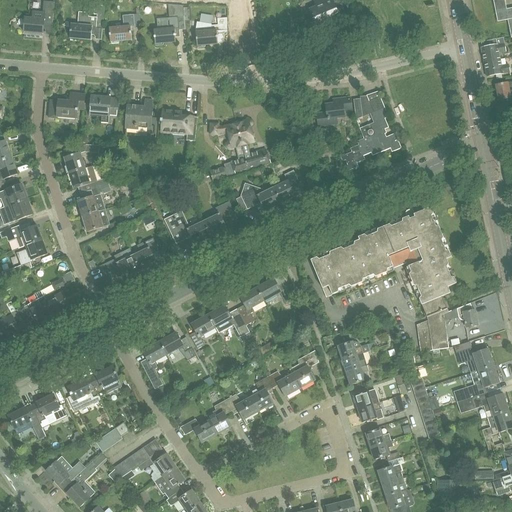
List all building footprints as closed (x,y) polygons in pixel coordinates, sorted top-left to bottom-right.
[(25,18),(24,32),(43,34),(44,29),(44,25),(47,25),(48,21),(53,21),(52,35),(53,35),(53,26),(55,2),(54,2),(54,0),(47,0),(48,1),(46,1),(44,1),(43,14),(33,13),(33,19),(25,18)] [(321,29),(322,31),(331,27),(329,25),(333,23),(333,24),(342,21),(335,3),(342,0),(341,0),(313,0),(316,7),(310,10),(314,21),(307,24),(311,33),(321,29)] [(511,0),(493,0),(498,22),(508,20),(511,38),(511,0)] [(70,38),(70,40),(78,41),(79,39),(91,40),(92,35),(92,31),(94,31),(96,30),(97,28),(103,28),(104,16),(105,5),(98,5),(95,4),(94,13),(97,13),(97,15),(97,18),(90,17),(90,13),(80,12),(79,25),(72,24),(70,38)] [(123,27),(109,28),(111,42),(111,44),(119,44),(119,42),(132,40),(131,29),(141,28),(140,14),(125,16),(126,27),(123,27)] [(169,29),(154,30),(156,44),(156,47),(164,46),(163,44),(177,42),(176,38),(176,36),(180,36),(180,30),(185,29),(184,17),(177,17),(168,18),(169,24),(169,29)] [(198,32),(196,32),(197,46),(197,48),(205,48),(205,46),(218,45),(222,43),(221,40),(224,38),(222,35),(227,33),(227,32),(227,18),(217,19),(218,25),(212,26),(212,25),(208,25),(199,24),(198,32)] [(482,48),(484,62),(500,59),(499,53),(506,51),(504,44),(482,48)] [(484,62),(487,76),(510,72),(508,64),(501,65),(500,59),(484,62)] [(511,81),(496,85),(499,101),(511,98),(511,101),(511,89),(509,90),(509,88),(511,87),(511,81)] [(392,152),(401,148),(395,133),(386,137),(385,134),(386,133),(385,129),(389,128),(385,119),(388,117),(378,92),(366,97),(373,113),(369,114),(373,123),(359,128),(364,139),(357,142),(358,146),(350,149),(352,153),(341,157),(343,162),(346,161),(350,171),(358,167),(357,164),(365,161),(363,157),(371,154),(372,156),(391,148),(392,152)] [(58,100),(58,102),(50,101),(49,118),(58,118),(77,119),(78,109),(83,110),(84,94),(70,93),(70,101),(58,100)] [(89,114),(101,115),(101,123),(111,123),(111,119),(117,120),(119,98),(110,97),(110,98),(91,96),(89,114)] [(343,111),(351,110),(350,98),(333,100),(334,104),(326,105),(327,113),(317,114),(318,127),(337,125),(336,119),(344,118),(343,111)] [(156,135),(157,122),(151,121),(153,100),(145,100),(144,108),(128,107),(126,130),(135,130),(135,128),(137,128),(137,126),(147,126),(147,134),(156,135)] [(163,109),(162,120),(161,120),(160,124),(162,124),(161,132),(187,134),(186,141),(195,141),(196,136),(198,117),(182,116),(182,110),(163,109)] [(250,119),(236,123),(245,155),(250,154),(247,145),(254,143),(250,126),(251,126),(252,125),(252,124),(253,123),(253,122),(253,121),(252,120),(251,120),(251,119),(250,119)] [(245,158),(245,155),(236,123),(222,126),(219,127),(219,124),(210,124),(210,135),(219,135),(226,135),(228,142),(227,143),(226,144),(226,145),(226,147),(227,148),(228,149),(229,149),(235,148),(239,160),(224,165),(225,168),(223,169),(223,167),(210,171),(213,182),(226,178),(249,171),(245,158)] [(0,161),(11,158),(4,141),(0,142),(0,161)] [(86,145),(85,152),(99,153),(100,146),(86,145)] [(250,156),(250,154),(245,155),(245,158),(249,171),(269,165),(265,152),(250,156)] [(64,158),(68,174),(85,168),(80,153),(64,158)] [(0,161),(0,186),(6,184),(4,179),(18,174),(11,158),(0,161)] [(89,184),(91,190),(95,189),(109,185),(107,179),(96,182),(91,166),(85,168),(68,174),(73,189),(89,184)] [(172,169),(174,177),(181,175),(179,167),(172,169)] [(281,204),(282,203),(287,201),(287,200),(297,196),(293,188),(300,184),(293,171),(284,175),(287,181),(273,188),(281,204)] [(0,192),(0,199),(1,199),(4,208),(27,199),(21,184),(0,192)] [(318,184),(310,187),(313,196),(321,192),(318,184)] [(109,185),(95,189),(91,190),(93,196),(77,201),(82,217),(105,209),(101,194),(110,191),(109,185)] [(273,188),(265,192),(264,191),(257,188),(240,196),(247,210),(260,203),(264,211),(275,206),(275,207),(280,204),(281,204),(273,188)] [(140,198),(145,206),(150,203),(146,195),(140,198)] [(27,199),(4,208),(0,209),(0,214),(4,225),(33,214),(27,199)] [(217,215),(203,222),(211,237),(227,230),(223,222),(236,215),(229,202),(214,209),(217,215)] [(444,314),(449,312),(443,297),(451,294),(448,287),(457,283),(447,259),(452,257),(431,207),(414,215),(413,212),(409,211),(405,212),(407,217),(359,237),(360,240),(311,260),(326,297),(395,270),(393,267),(407,261),(409,267),(406,268),(428,321),(416,326),(421,353),(433,351),(439,350),(449,349),(444,314)] [(105,209),(82,217),(87,232),(103,227),(109,225),(110,225),(105,209)] [(179,216),(166,222),(176,244),(184,240),(190,237),(194,245),(204,241),(209,238),(211,237),(203,222),(189,229),(186,230),(179,216)] [(110,225),(109,225),(112,232),(125,226),(123,222),(121,219),(110,225)] [(19,249),(26,246),(43,240),(37,225),(21,232),(18,226),(0,232),(0,234),(2,239),(7,237),(9,242),(15,240),(19,249)] [(156,264),(155,262),(152,256),(159,252),(152,239),(136,246),(138,250),(131,253),(132,255),(140,271),(156,264)] [(19,266),(13,268),(14,270),(16,275),(33,268),(30,262),(32,262),(32,260),(48,254),(43,240),(26,246),(27,249),(16,253),(21,266),(19,266)] [(124,279),(140,271),(132,255),(124,259),(121,253),(113,257),(114,259),(100,266),(104,275),(119,268),(124,279)] [(93,260),(87,263),(91,270),(96,267),(93,260)] [(52,284),(56,290),(44,296),(54,316),(70,307),(60,288),(66,285),(63,278),(52,284)] [(257,288),(263,300),(279,292),(286,304),(292,300),(285,282),(277,286),(273,279),(257,288)] [(244,305),(236,309),(244,323),(246,326),(255,321),(251,314),(253,313),(250,308),(263,300),(257,288),(240,298),(244,305)] [(39,324),(54,316),(44,296),(41,291),(34,295),(37,300),(28,305),(24,307),(18,310),(23,321),(29,318),(28,317),(34,314),(39,324)] [(0,305),(4,313),(9,310),(0,292),(0,305)] [(478,326),(475,310),(473,310),(470,304),(457,309),(459,317),(460,318),(461,319),(462,320),(463,320),(465,320),(467,328),(478,326)] [(224,306),(208,316),(215,328),(218,334),(233,325),(235,328),(240,337),(240,338),(250,333),(249,332),(246,327),(246,326),(244,323),(236,309),(229,314),(224,306)] [(215,328),(208,316),(192,325),(196,332),(189,336),(197,349),(204,345),(199,336),(215,328)] [(4,325),(0,327),(0,344),(6,342),(3,337),(14,331),(7,318),(1,321),(4,325)] [(382,326),(385,335),(393,333),(390,323),(382,326)] [(176,333),(159,343),(166,355),(178,348),(187,361),(196,356),(194,351),(186,337),(180,341),(176,333)] [(337,346),(342,360),(363,353),(370,351),(367,344),(361,346),(360,345),(358,343),(357,342),(355,342),(354,342),(352,342),(337,346)] [(147,359),(141,363),(148,377),(155,389),(163,385),(154,369),(157,368),(154,361),(166,355),(159,343),(142,352),(147,359)] [(471,348),(463,351),(467,362),(471,373),(494,366),(488,349),(473,354),(471,348)] [(197,353),(200,358),(207,354),(204,349),(197,353)] [(290,370),(293,375),(300,388),(315,380),(308,368),(319,363),(314,351),(298,360),(299,364),(290,370)] [(363,353),(342,360),(346,372),(367,365),(365,359),(363,353)] [(408,364),(415,363),(414,355),(407,356),(408,364)] [(367,365),(346,372),(350,385),(369,379),(367,372),(369,372),(367,365)] [(95,375),(91,378),(99,395),(105,392),(106,394),(122,387),(118,380),(119,379),(113,366),(95,375)] [(396,376),(399,375),(402,375),(400,366),(393,368),(396,376)] [(499,383),(494,366),(471,373),(474,385),(454,392),(458,403),(460,402),(472,398),(480,395),(486,393),(485,388),(499,383)] [(285,396),(300,388),(293,375),(284,380),(278,371),(267,377),(273,388),(279,385),(285,396)] [(399,375),(402,384),(408,382),(405,374),(402,375),(399,375)] [(211,376),(203,381),(207,387),(215,383),(211,376)] [(251,398),(258,412),(273,403),(267,391),(273,388),(267,377),(255,384),(260,393),(251,398)] [(71,395),(68,397),(73,409),(82,405),(84,409),(93,404),(90,399),(94,398),(96,403),(101,400),(99,395),(91,378),(85,380),(85,379),(68,388),(71,395)] [(411,382),(412,387),(424,384),(422,378),(411,382)] [(414,393),(426,389),(424,384),(412,387),(414,393)] [(414,393),(416,399),(428,395),(426,389),(414,393)] [(368,392),(354,397),(358,410),(379,403),(377,397),(375,390),(368,392)] [(508,411),(503,394),(488,399),(486,393),(480,395),(485,412),(492,410),(494,416),(508,411)] [(37,403),(31,406),(40,423),(46,420),(44,415),(52,411),(57,422),(68,417),(62,405),(59,406),(54,394),(36,402),(37,403)] [(244,420),(258,412),(251,398),(242,403),(235,395),(225,401),(231,411),(237,408),(244,420)] [(416,399),(418,405),(430,401),(428,395),(416,399)] [(394,398),(398,413),(405,411),(400,396),(394,398)] [(460,402),(458,403),(461,414),(476,409),(472,398),(460,402)] [(168,408),(173,405),(169,399),(164,403),(168,408)] [(206,416),(209,422),(217,435),(231,427),(225,415),(231,411),(225,401),(214,406),(216,411),(206,416)] [(418,405),(420,410),(431,406),(430,401),(418,405)] [(438,402),(431,404),(431,406),(433,411),(440,409),(438,402)] [(384,418),(379,403),(358,410),(362,422),(376,418),(377,420),(384,418)] [(17,434),(40,423),(31,406),(26,408),(26,407),(9,416),(17,434)] [(431,406),(420,410),(422,416),(433,412),(431,406)] [(486,440),(492,438),(491,435),(511,428),(511,421),(508,411),(494,416),(487,418),(490,428),(483,431),(486,440)] [(422,416),(424,422),(435,418),(433,412),(422,416)] [(437,424),(435,418),(424,422),(426,427),(437,424)] [(202,443),(217,435),(209,422),(201,426),(195,419),(180,428),(185,435),(195,430),(202,443)] [(115,429),(121,437),(129,431),(124,423),(115,429)] [(426,427),(428,433),(439,430),(437,424),(426,427)] [(122,439),(121,437),(115,429),(110,432),(117,442),(122,439)] [(366,434),(370,447),(391,440),(389,434),(382,436),(380,429),(366,434)] [(439,430),(428,433),(430,439),(441,436),(439,430)] [(117,442),(110,432),(105,435),(112,446),(117,442)] [(107,449),(112,446),(105,435),(101,439),(107,449)] [(102,453),(107,449),(101,439),(95,442),(102,453)] [(149,458),(151,457),(162,449),(155,439),(142,448),(149,458)] [(391,440),(370,447),(374,459),(386,456),(391,454),(389,448),(393,447),(391,440)] [(503,443),(489,448),(488,448),(490,454),(505,451),(503,443)] [(138,451),(145,461),(149,458),(142,448),(138,451)] [(511,450),(504,452),(511,471),(496,476),(497,480),(501,479),(511,475),(511,450)] [(140,465),(145,461),(138,451),(133,454),(140,465)] [(76,477),(62,490),(66,495),(67,494),(70,497),(79,508),(90,498),(95,493),(85,482),(92,475),(97,470),(95,469),(106,459),(101,453),(85,468),(76,477)] [(135,468),(140,465),(133,454),(129,458),(135,468)] [(155,463),(150,467),(154,472),(155,475),(152,477),(151,477),(154,482),(158,479),(162,477),(163,476),(175,468),(167,455),(155,463)] [(124,461),(131,471),(135,468),(129,458),(124,461)] [(389,467),(378,471),(382,484),(403,477),(401,472),(402,471),(400,464),(398,464),(397,459),(393,460),(388,462),(387,462),(389,467)] [(126,475),(131,471),(124,461),(119,465),(126,475)] [(62,490),(76,477),(85,468),(79,462),(67,473),(56,462),(46,471),(58,485),(58,486),(62,490)] [(126,475),(119,465),(113,469),(114,470),(120,478),(120,479),(126,475)] [(162,477),(158,479),(167,492),(165,493),(166,495),(169,499),(182,490),(178,486),(185,481),(175,468),(163,476),(162,477)] [(114,470),(109,476),(115,483),(120,478),(114,470)] [(476,472),(476,480),(495,479),(494,471),(476,472)] [(511,475),(501,479),(506,494),(511,492),(511,475)] [(382,484),(386,497),(407,490),(405,484),(403,477),(382,484)] [(450,497),(451,481),(440,481),(439,496),(450,497)] [(188,511),(200,504),(191,491),(185,495),(182,490),(169,499),(166,501),(169,505),(172,506),(178,502),(183,509),(179,511),(188,511)] [(407,490),(386,497),(391,510),(393,509),(393,511),(409,511),(410,511),(408,507),(413,506),(414,504),(410,492),(407,490)] [(138,496),(141,500),(147,495),(144,491),(138,496)] [(340,504),(341,511),(355,511),(353,500),(340,504)]
